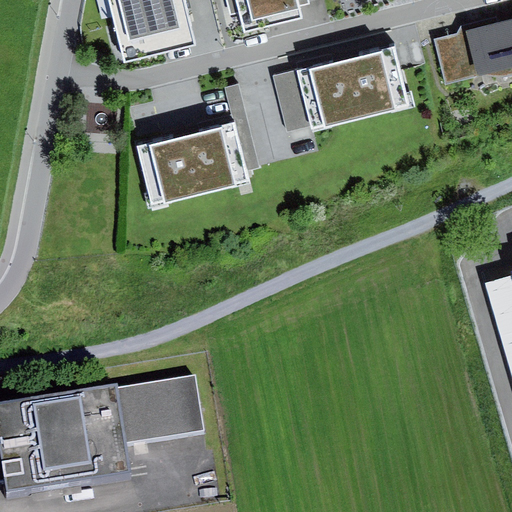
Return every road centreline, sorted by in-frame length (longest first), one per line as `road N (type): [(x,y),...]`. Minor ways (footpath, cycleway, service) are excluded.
road 1 (track): [(0,368),(164,334),(511,184)]
road 2 (residential): [(61,65),(117,78),(152,76),(459,0)]
road 3 (residential): [(0,300),(23,261),(61,65)]
